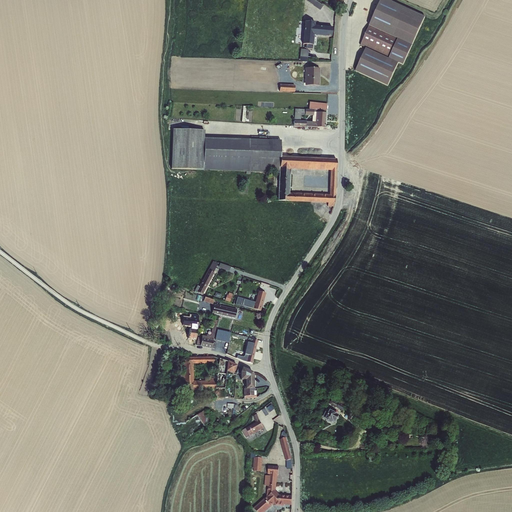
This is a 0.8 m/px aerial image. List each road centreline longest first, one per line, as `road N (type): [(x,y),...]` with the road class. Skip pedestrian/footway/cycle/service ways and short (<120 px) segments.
road 1 (residential): [(354,0),(343,32),(339,207),(267,327),(262,371)]
road 2 (residential): [(0,251),(75,308),(150,344),(262,371)]
road 3 (residential): [(262,371),(291,434),(294,511)]
